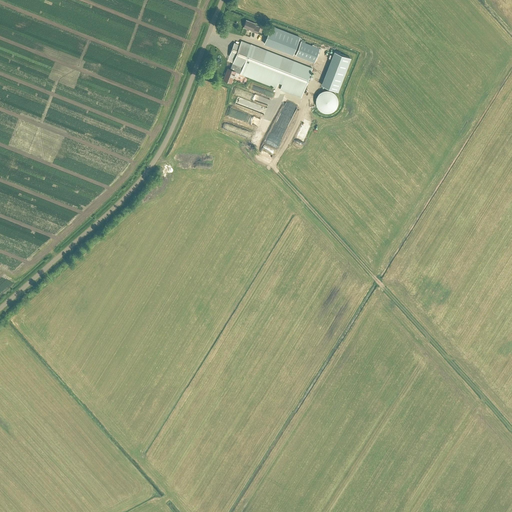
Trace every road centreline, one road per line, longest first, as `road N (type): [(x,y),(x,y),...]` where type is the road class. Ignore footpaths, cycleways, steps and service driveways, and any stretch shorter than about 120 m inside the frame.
road 1 (unclassified): [(0,307),(141,178),(169,134),(221,0)]
road 2 (track): [(303,107),(273,164),(444,354)]
